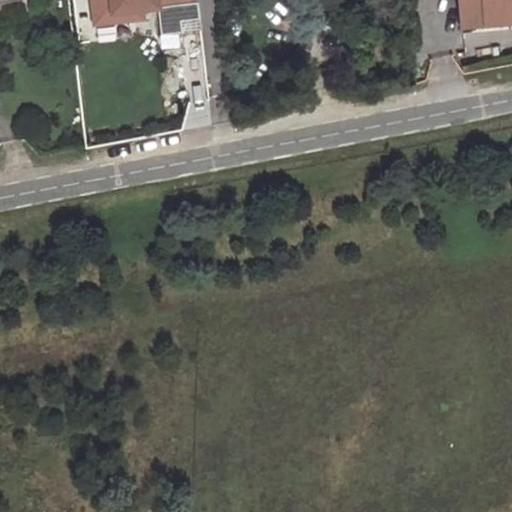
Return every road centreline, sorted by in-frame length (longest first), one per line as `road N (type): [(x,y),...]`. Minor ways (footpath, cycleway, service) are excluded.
road 1 (unclassified): [(0,197),(511,97)]
road 2 (track): [(208,0),(227,153)]
road 3 (track): [(332,132),(315,48),(351,0)]
